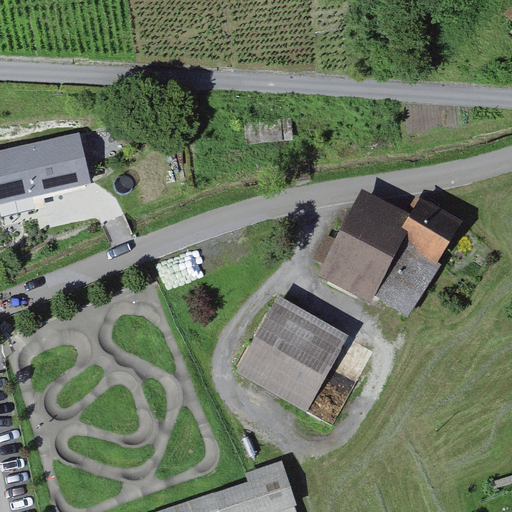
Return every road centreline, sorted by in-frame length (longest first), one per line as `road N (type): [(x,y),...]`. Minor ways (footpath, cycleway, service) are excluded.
road 1 (unclassified): [(511,158),(461,174),(305,196),(0,304)]
road 2 (unclassified): [(511,97),(0,68)]
